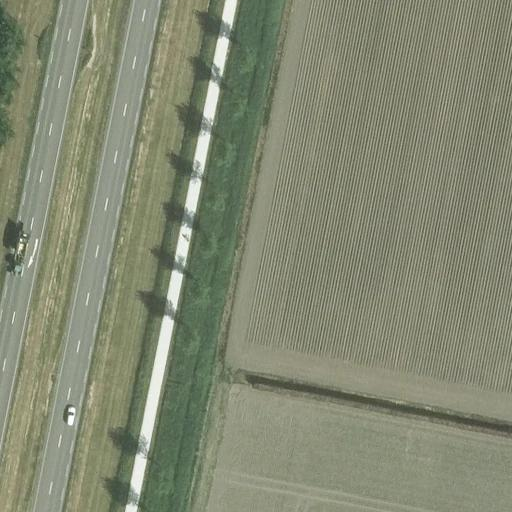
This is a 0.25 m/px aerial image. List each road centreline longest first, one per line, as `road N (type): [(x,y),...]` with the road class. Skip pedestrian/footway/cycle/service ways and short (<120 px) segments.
road 1 (primary): [(52,511),(151,0)]
road 2 (primary): [(72,0),(0,372)]
